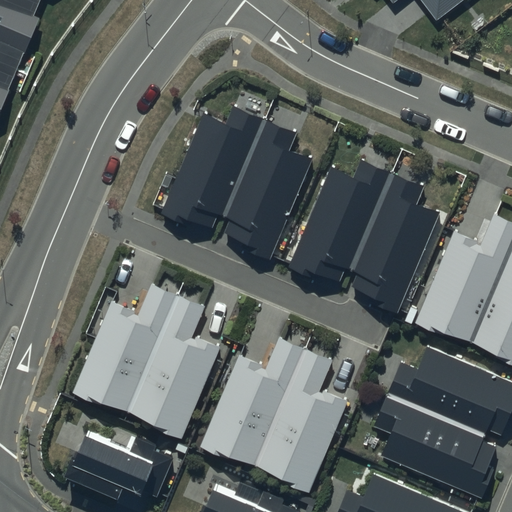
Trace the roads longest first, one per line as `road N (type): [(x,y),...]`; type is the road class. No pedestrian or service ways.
road 1 (residential): [(67,210),(377,340)]
road 2 (residential): [(243,0),(313,52),(511,137)]
road 3 (residential): [(190,0),(109,113),(67,210)]
road 4 (residential): [(37,282),(34,333),(0,445)]
